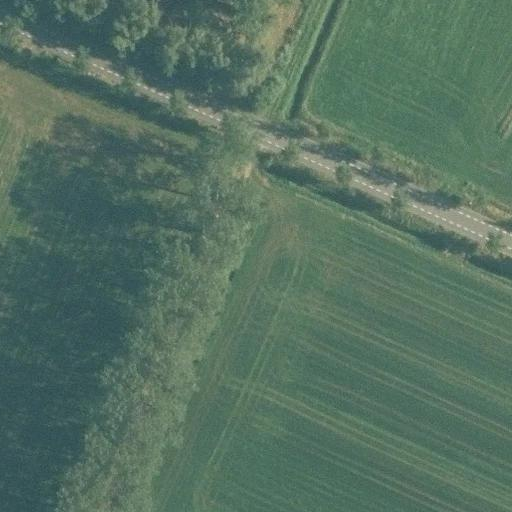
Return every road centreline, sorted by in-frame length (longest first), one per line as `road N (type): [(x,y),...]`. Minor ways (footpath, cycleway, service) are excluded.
road 1 (tertiary): [(511,243),(0,16)]
road 2 (track): [(98,511),(264,132)]
